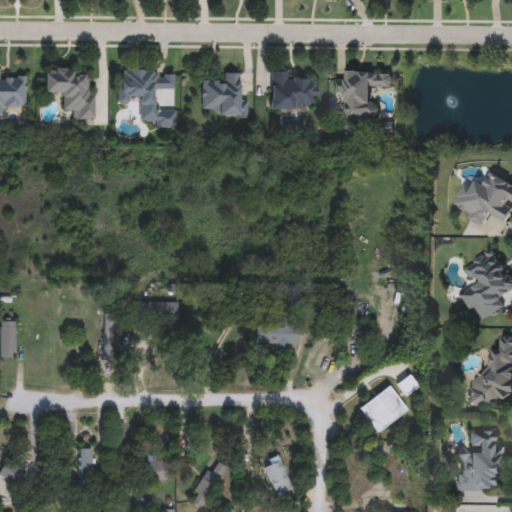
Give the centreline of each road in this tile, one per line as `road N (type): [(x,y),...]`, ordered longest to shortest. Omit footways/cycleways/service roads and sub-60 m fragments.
road 1 (residential): [(0,31),(511,35)]
road 2 (residential): [(313,405),(11,400)]
